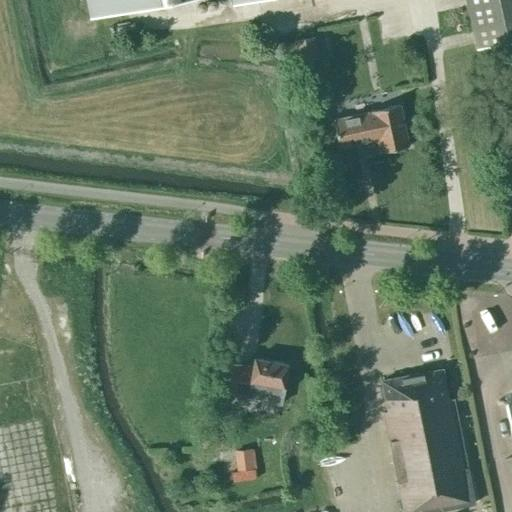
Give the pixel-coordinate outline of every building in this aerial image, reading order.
[(171,0),(232,0),(234,5),(256,0),(89,0),(93,17),(171,0)] [(511,0),(465,0),(477,48),(511,40),(511,0)] [(294,41),(298,63),(318,59),(314,38),(294,41)] [(371,112),(333,120),(339,149),(377,140),(380,152),(408,146),(400,105),(371,111),(371,112)] [(249,385),(247,397),(280,404),(288,364),(254,358),(252,367),(241,365),(224,362),(219,392),(235,395),(238,383),(249,385)] [(442,369),(381,381),(387,411),(383,412),(402,511),(407,511),(421,509),(421,511),(430,511),(474,503),(453,398),(448,399),(442,369)] [(255,469),(253,449),(234,451),(236,471),(255,469)]
